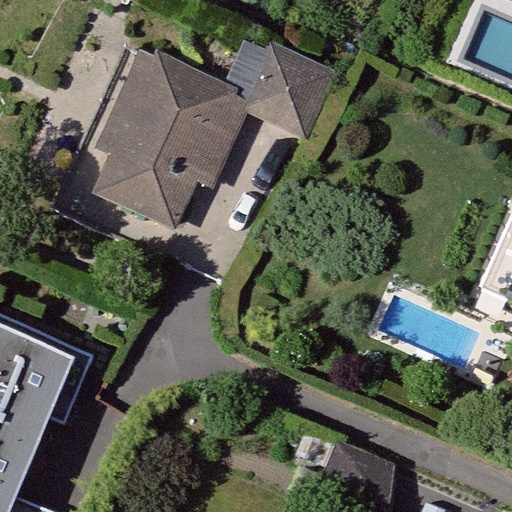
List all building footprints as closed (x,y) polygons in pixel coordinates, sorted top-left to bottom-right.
[(243,42),(222,89),(251,101),(245,114),(306,141),(335,73),(270,44),(266,52),(243,42)] [(245,114),(251,101),(222,89),(133,50),(92,147),(105,152),(87,195),(173,232),(195,182),(212,190),(245,114)] [(511,282),(511,222),(481,289),(504,301),(511,282)] [(68,428),(97,361),(0,320),(0,511),(19,511),(22,505),(57,424),(68,428)] [(387,511),(388,511),(395,466),(336,442),(309,508),(318,511),(387,511)]
